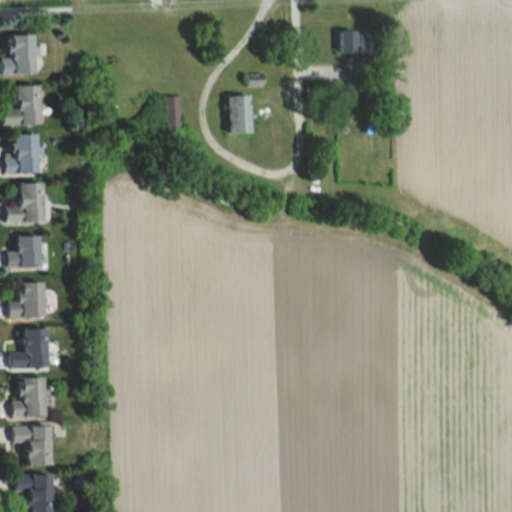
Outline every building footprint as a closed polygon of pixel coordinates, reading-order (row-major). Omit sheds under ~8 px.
[(338,52),(365,52),(365,31),(338,31),(338,52)] [(0,74),(32,74),(31,35),(5,35),(6,58),(0,58),(0,74)] [(0,125),(35,125),(35,85),(11,86),(11,109),(0,108),(0,125)] [(355,85),(332,85),(332,102),(355,102),(355,85)] [(248,96),(224,96),(224,133),(248,133),(248,96)] [(8,134),(8,157),(0,156),(0,173),(0,174),(35,173),(35,134),(8,134)] [(39,183),(15,183),(15,206),(2,206),(2,222),(39,222),(39,183)] [(3,268),(35,268),(35,236),(13,236),(13,251),(3,251),(3,268)] [(40,317),(40,282),(15,282),(15,301),(5,301),(5,318),(40,317)] [(7,369),(43,369),(43,328),(20,329),(21,352),(7,352),(7,369)] [(9,400),(9,418),(44,418),(43,378),(17,378),(17,400),(9,400)] [(24,465),(48,465),(47,426),(9,427),(9,442),(24,442),(24,465)] [(49,511),(48,474),(11,474),(11,491),(25,491),(24,511),(49,511)]
